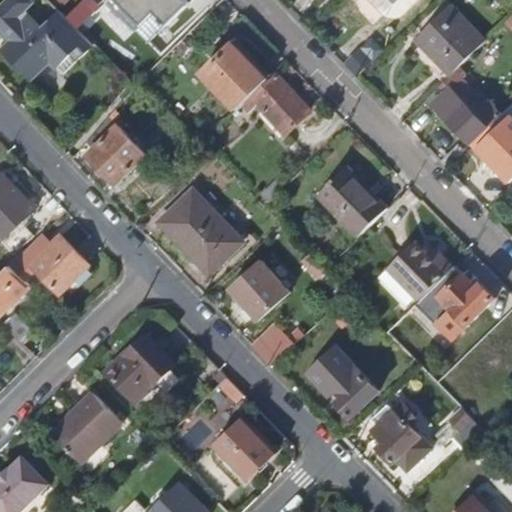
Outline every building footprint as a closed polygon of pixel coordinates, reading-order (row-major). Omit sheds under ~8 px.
[(94,43),(80,28),(61,9),(43,26),(26,8),(34,0),(4,0),(0,4),(0,24),(5,29),(6,28),(13,36),(2,46),(33,78),(51,60),(56,66),(71,52),(78,58),(94,43)] [(34,0),(26,8),(43,26),(61,9),(52,0),(34,0)] [(81,26),(104,5),(98,0),(83,0),(69,13),(81,26)] [(188,0),(108,0),(108,1),(137,31),(155,13),(168,25),(191,3),(188,0)] [(407,18),(424,0),(372,0),(389,16),(401,19),(407,18)] [(456,6),(420,42),(456,78),(463,71),(492,42),(456,6)] [(236,45),(205,74),(240,110),(271,80),(236,45)] [(179,46),(144,81),(151,89),(187,54),(179,46)] [(441,107),(456,122),(479,146),(495,130),(508,117),(463,71),(456,78),(446,88),(454,95),(441,107)] [(280,76),(255,99),(290,135),(315,111),(280,76)] [(163,125),(193,156),(205,144),(175,113),(163,125)] [(110,117),(88,143),(98,154),(123,131),(110,117)] [(449,128),(468,148),(472,153),(479,146),(456,122),(449,128)] [(479,146),(511,179),(511,148),(495,130),(479,146)] [(92,159),(121,188),(151,160),(123,131),(98,154),(92,159)] [(468,148),(452,163),(457,168),(472,153),(468,148)] [(0,175),(0,238),(16,255),(36,236),(26,225),(40,212),(2,173),(0,175)] [(323,196),(362,237),(391,210),(377,194),(371,199),(346,173),(323,196)] [(280,178),(263,194),(270,201),(287,185),(280,178)] [(164,228),(213,281),(247,249),(200,196),(164,228)] [(42,238),(13,266),(23,277),(33,267),(62,297),(93,267),(64,236),(52,249),(42,238)] [(391,268),(423,301),(457,268),(444,255),(438,261),(419,241),(391,268)] [(306,268),(318,280),(329,269),(317,257),(306,268)] [(234,294),(263,325),(294,295),(264,265),(234,294)] [(3,276),(13,286),(23,277),(13,266),(3,276)] [(468,272),(442,296),(471,326),(500,298),(486,283),(482,287),(468,272)] [(3,276),(0,279),(0,314),(22,294),(13,286),(3,276)] [(423,301),(391,332),(398,339),(430,308),(423,301)] [(6,325),(24,344),(37,332),(18,312),(6,325)] [(280,328),(257,351),(272,367),(294,344),(280,328)] [(124,362),(110,375),(139,404),(178,367),(151,339),(126,364),(124,362)] [(338,390),(347,399),(340,406),(355,422),(383,395),(359,370),(341,351),(320,370),(312,377),(330,397),(338,390)] [(229,380),(222,373),(217,378),(224,385),(229,380)] [(245,398),(229,380),(224,385),(241,403),(245,398)] [(83,410),(56,438),(85,465),(126,425),(96,394),(82,408),(83,410)] [(395,464),(399,460),(410,472),(434,449),(423,438),(413,427),(420,421),(406,405),(396,414),(390,407),(373,422),(379,430),(375,434),(386,445),(380,450),(395,464)] [(489,431),(477,419),(470,412),(459,422),(466,429),(455,440),(466,453),(489,431)] [(511,422),(498,435),(503,442),(511,433),(511,422)] [(247,423),(217,453),(246,483),(277,454),(247,423)] [(0,480),(1,482),(0,482),(0,511),(25,511),(52,484),(25,458),(14,470),(11,468),(0,478),(0,480)] [(159,511),(207,511),(184,488),(159,511)] [(476,496),(459,511),(508,511),(493,496),(485,505),(476,496)]
